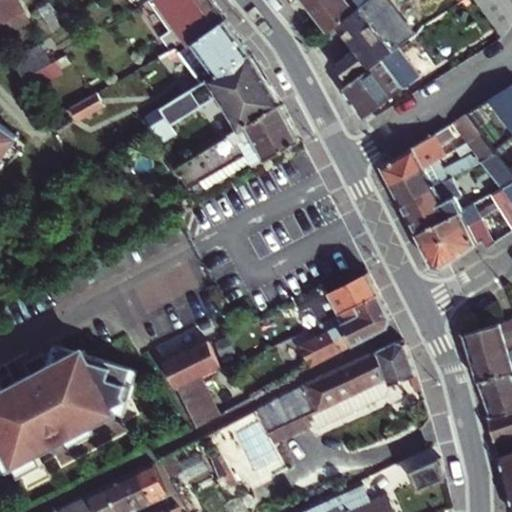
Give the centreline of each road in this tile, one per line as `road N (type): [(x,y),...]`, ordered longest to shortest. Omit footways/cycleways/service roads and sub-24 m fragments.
road 1 (tertiary): [(423,311),(467,426),(479,511)]
road 2 (residential): [(348,163),(511,55)]
road 3 (tertiary): [(246,0),(286,50),(348,163)]
road 4 (tertiary): [(348,163),(423,311)]
